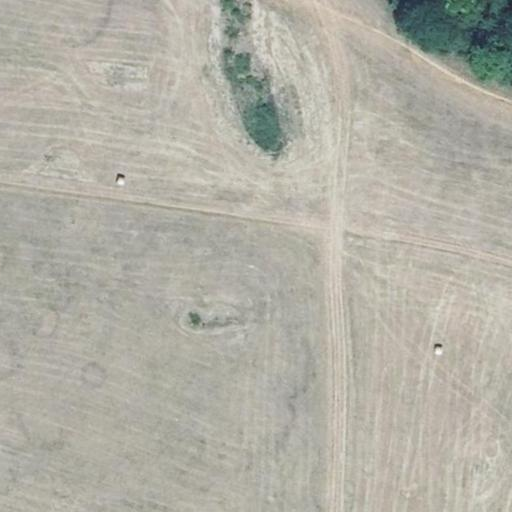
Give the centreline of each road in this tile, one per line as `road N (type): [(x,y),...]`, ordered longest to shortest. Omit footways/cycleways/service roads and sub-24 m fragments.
road 1 (track): [(0,174),(417,238),(511,262)]
road 2 (track): [(346,511),(338,0)]
road 3 (track): [(511,97),(319,0)]
